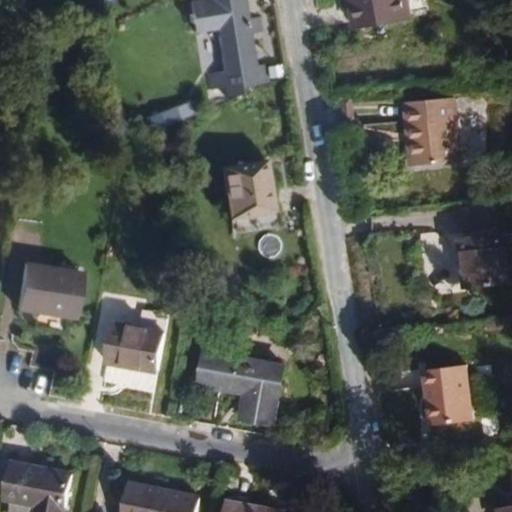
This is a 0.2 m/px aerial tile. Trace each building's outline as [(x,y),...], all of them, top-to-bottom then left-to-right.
[(249,68),(244,37),(259,35),(257,16),(242,18),(239,0),(207,0),(189,2),(195,42),(211,41),(216,76),(199,78),(203,100),(219,98),(220,105),(237,102),(236,89),(266,86),(263,66),(249,68)] [(420,13),(420,0),(366,0),(366,12),(420,13)] [(448,71),(400,72),(401,135),(450,134),(448,71)] [(269,194),(259,146),(217,153),(226,201),(269,194)] [(503,204),(454,208),(458,259),(507,255),(503,204)] [(267,232),(257,246),(272,256),(281,242),(267,232)] [(61,321),(68,276),(10,266),(3,310),(61,321)] [(149,383),(156,343),(104,333),(98,373),(149,383)] [(464,336),(422,345),(436,399),(477,389),(464,336)] [(272,434),(281,376),(202,361),(197,393),(248,402),(244,429),(272,434)] [(54,511),(58,511),(65,476),(0,463),(0,501),(20,506),(19,511),(49,511),(50,511),(54,511)] [(199,511),(200,506),(128,492),(123,511),(199,511)]
